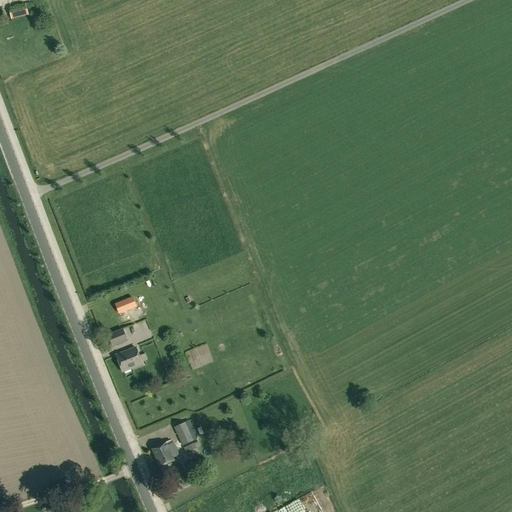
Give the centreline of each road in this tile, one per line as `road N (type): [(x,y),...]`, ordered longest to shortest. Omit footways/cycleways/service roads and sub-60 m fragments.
road 1 (unknown): [(35,193),(466,0)]
road 2 (secondary): [(152,511),(0,128)]
